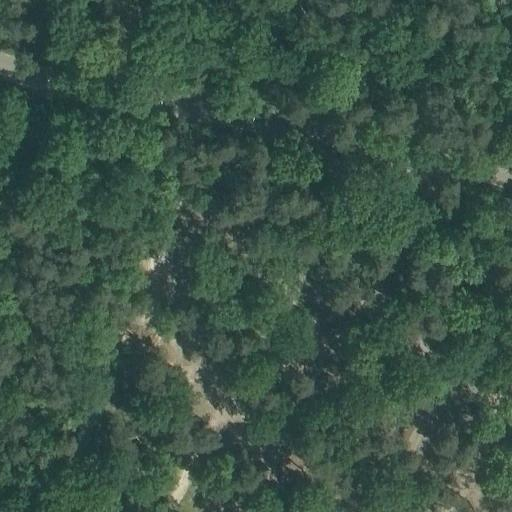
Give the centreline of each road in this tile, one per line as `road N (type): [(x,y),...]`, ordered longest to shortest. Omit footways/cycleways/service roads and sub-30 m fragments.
road 1 (secondary): [(511,179),(118,96)]
road 2 (unknown): [(511,39),(120,42)]
road 3 (secondary): [(118,96),(37,83),(0,68)]
